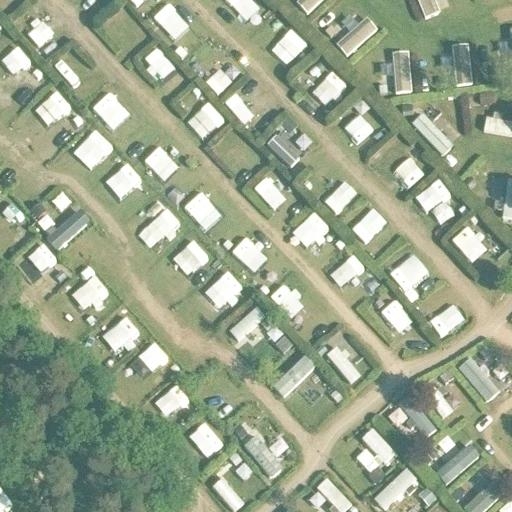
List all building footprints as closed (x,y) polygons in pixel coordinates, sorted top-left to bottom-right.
[(303,0),(299,4),(311,16),(327,0),(303,0)] [(419,0),(427,20),(443,14),(437,0),(419,0)] [(368,18),(338,47),(350,59),(380,31),(368,18)] [(44,59),(76,38),(68,26),(36,47),(44,59)] [(16,84),(27,74),(18,65),(30,54),(19,43),(0,59),(0,81),(8,75),(16,84)] [(458,89),(475,88),(472,45),(455,47),(458,89)] [(397,95),(414,95),(412,54),(395,55),(397,95)] [(482,88),(483,106),(499,105),(498,87),(482,88)] [(35,139),(69,102),(56,90),(21,127),(35,139)] [(238,97),(229,106),(252,131),(261,122),(238,97)] [(106,98),(95,109),(119,136),(131,126),(106,98)] [(445,158),(456,147),(425,116),(414,126),(445,158)] [(486,132),(511,137),(511,123),(489,118),(486,132)] [(284,126),(270,135),(275,141),(271,143),(289,170),(306,160),(284,126)] [(234,151),(245,139),(236,130),(225,143),(234,151)] [(392,162),(408,147),(396,133),(369,158),(396,187),(406,178),(392,162)] [(436,183),(409,205),(420,219),(448,196),(436,183)] [(49,234),(61,226),(55,217),(73,206),(64,193),(34,213),(49,234)] [(0,209),(0,226),(19,213),(11,202),(0,209)] [(82,212),(49,234),(56,245),(89,223),(82,212)] [(462,233),(452,243),(485,276),(494,266),(462,233)] [(31,234),(19,243),(28,254),(39,245),(31,234)] [(26,276),(52,251),(43,242),(17,267),(26,276)] [(261,310),(231,332),(239,343),(269,321),(261,310)] [(351,388),(364,378),(350,360),(359,354),(342,330),(320,346),(351,388)] [(288,401),(319,371),(306,358),(275,389),(288,401)] [(504,382),(496,370),(484,378),(474,363),(465,369),(482,396),(504,382)] [(425,393),(444,421),(455,414),(435,386),(425,393)] [(414,398),(389,416),(399,429),(411,420),(427,441),(439,432),(414,398)] [(375,431),(363,442),(386,466),(398,456),(375,431)] [(246,449),(275,480),(287,470),(278,461),(291,449),(282,440),(271,451),(259,438),(246,449)] [(236,511),(240,511),(248,505),(226,481),(236,472),(245,482),(256,472),(239,453),(218,473),(225,480),(215,490),(236,511)] [(446,473),(454,484),(478,465),(470,454),(446,473)] [(330,481),(319,491),(338,511),(351,511),(355,508),(330,481)] [(470,506),(474,511),(484,511),(508,496),(501,485),(470,506)]
